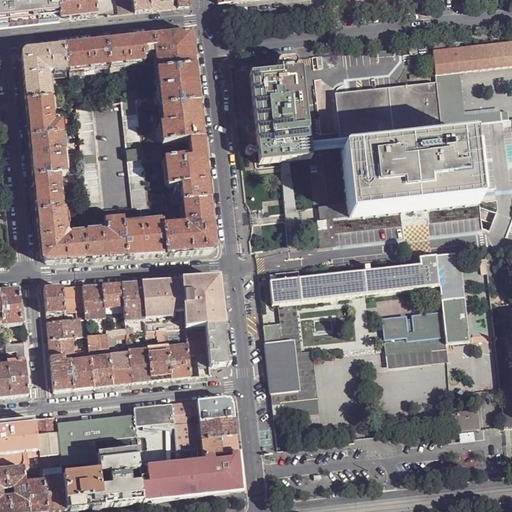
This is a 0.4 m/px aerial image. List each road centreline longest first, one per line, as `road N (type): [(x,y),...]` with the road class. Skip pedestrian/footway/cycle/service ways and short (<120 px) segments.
road 1 (residential): [(3,42),(25,279)]
road 2 (residential): [(209,47),(445,24)]
road 3 (residential): [(511,481),(277,511)]
road 4 (tertiary): [(232,266),(209,47)]
road 5 (residential): [(39,408),(246,388)]
road 6 (residential): [(232,266),(25,279)]
road 7 (residential): [(3,42),(206,19)]
road 8 (residential): [(25,279),(39,408)]
road 9 (tertiary): [(260,511),(246,388)]
road 10 (tertiary): [(246,388),(232,266)]
